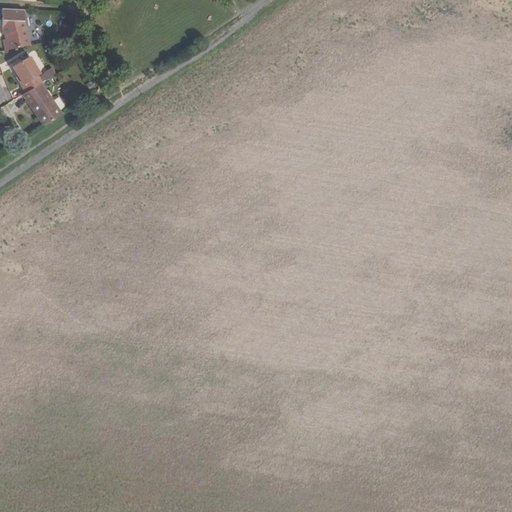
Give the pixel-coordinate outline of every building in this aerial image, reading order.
[(6,54),(30,48),(27,32),(25,32),(23,22),(24,12),(2,11),(2,29),(3,37),(7,37),(7,42),(4,43),(6,54)] [(14,69),(19,77),(25,86),(22,88),(26,95),(42,86),(38,78),(41,76),(39,74),(30,59),(14,69)] [(25,86),(19,77),(16,79),(22,88),(25,86)] [(24,97),(38,118),(41,116),(48,126),(62,116),(42,86),(26,95),(24,97)] [(41,116),(38,118),(45,128),(48,126),(41,116)]
